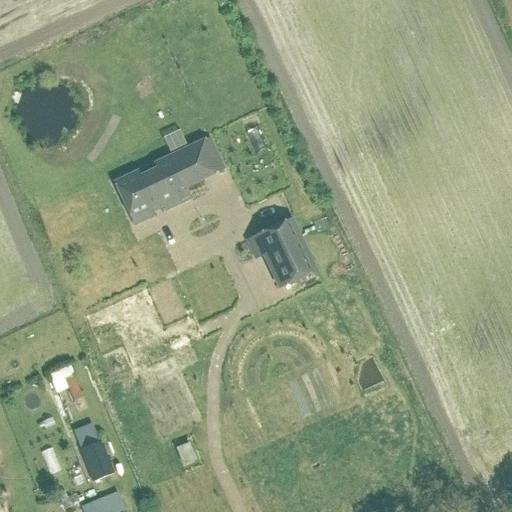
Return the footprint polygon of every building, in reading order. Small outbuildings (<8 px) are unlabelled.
[(156,169),(149,173),(141,176),(139,177),(137,172),(113,183),(132,224),(151,215),(149,212),(161,206),(163,210),(190,198),(184,186),(222,169),(208,139),(187,149),(190,156),(174,163),(171,156),(153,164),(156,169)] [(315,272),(291,221),(247,242),(255,259),(263,255),(278,289),(315,272)] [(124,366),(92,277),(59,289),(91,378),(124,366)] [(142,325),(130,330),(136,346),(148,341),(142,325)] [(0,343),(0,381),(60,368),(52,332),(0,343)] [(128,484),(160,474),(135,396),(104,406),(128,484)] [(52,474),(80,461),(68,435),(40,447),(52,474)] [(93,484),(114,475),(100,443),(79,452),(87,470),(93,484)] [(183,468),(196,462),(189,445),(175,450),(183,468)] [(109,511),(104,501),(79,511),(109,511)]
